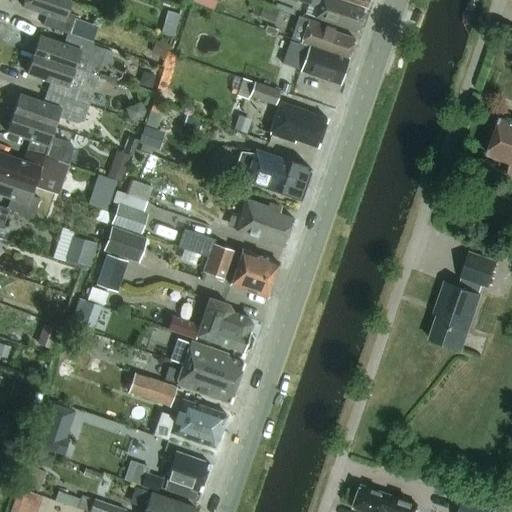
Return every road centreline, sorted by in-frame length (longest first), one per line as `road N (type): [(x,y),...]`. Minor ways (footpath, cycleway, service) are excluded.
road 1 (tertiary): [(219,511),(395,0)]
road 2 (residential): [(323,511),(499,0)]
